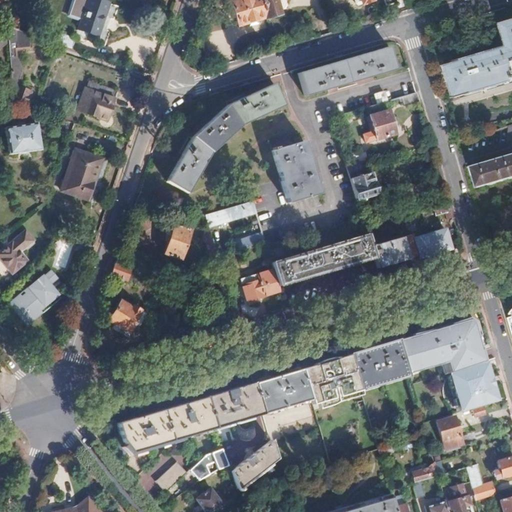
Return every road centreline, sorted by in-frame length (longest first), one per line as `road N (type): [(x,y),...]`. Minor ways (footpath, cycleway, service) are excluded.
road 1 (primary): [(484,273),(50,403)]
road 2 (residential): [(50,403),(157,85)]
road 3 (residential): [(408,22),(484,273)]
road 4 (residential): [(157,85),(199,83),(408,22)]
road 5 (residential): [(50,403),(139,511)]
